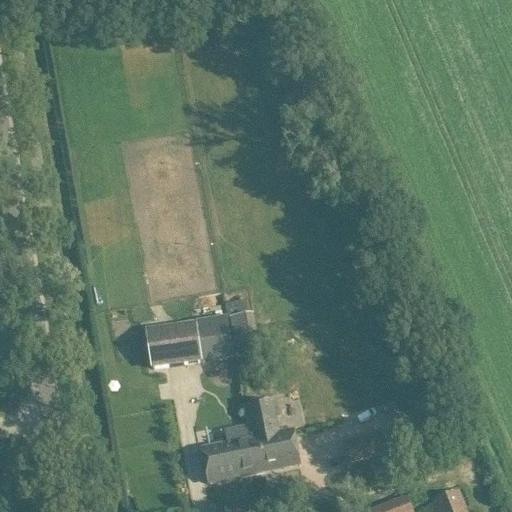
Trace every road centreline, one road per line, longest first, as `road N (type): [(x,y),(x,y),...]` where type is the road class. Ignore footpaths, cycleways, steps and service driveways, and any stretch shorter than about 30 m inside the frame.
road 1 (tertiary): [(51,420),(0,130)]
road 2 (unclassified): [(484,511),(465,489),(418,481),(281,511)]
